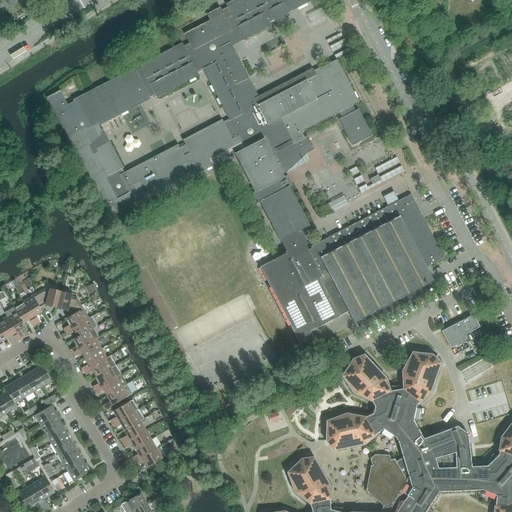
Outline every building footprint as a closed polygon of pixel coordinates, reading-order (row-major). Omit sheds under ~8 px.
[(83,95),(73,100),(74,102),(67,105),(60,90),(47,97),(52,107),(68,139),(110,219),(142,203),(187,179),(186,176),(191,173),(193,176),(235,155),(254,193),(251,194),(256,204),(259,203),(280,241),(280,240),(287,253),(277,258),(259,267),(300,345),(313,338),(310,332),(348,312),(354,323),(358,321),(361,328),(369,324),(372,323),(380,318),(383,317),(392,312),(395,311),(404,306),(406,305),(414,300),(417,299),(425,295),(427,294),(423,287),(434,282),(429,274),(426,267),(430,265),(444,258),(423,218),(411,195),(399,200),(388,206),(356,223),(322,241),(310,247),(311,249),(308,250),(305,245),(307,244),(305,238),(300,230),(309,225),(289,187),(292,185),(287,175),(285,172),(305,154),(314,149),(307,136),(304,138),(301,132),(338,112),(341,118),(338,120),(352,146),(372,136),(358,109),(355,111),(352,106),(359,102),(337,60),(320,68),(320,69),(321,72),(316,75),(314,71),(313,68),(258,97),(257,97),(254,98),(247,83),(250,81),(248,79),(240,62),(232,46),(230,43),(242,37),(243,40),(270,26),(268,23),(274,20),(276,23),(289,16),(288,13),(287,11),(292,8),(293,11),(310,2),(309,0),(233,0),(226,4),(227,7),(222,10),(220,7),(206,14),(210,21),(184,34),(189,44),(184,47),(182,43),(140,65),(141,68),(136,71),(135,72),(134,68),(83,95)] [(374,167),(378,175),(369,179),(372,184),(367,187),(360,174),(353,178),(361,195),(404,173),(396,156),(374,167)] [(86,287),(91,294),(97,290),(93,283),(86,287)] [(45,305),(56,308),(60,291),(49,288),(48,291),(45,305)] [(40,309),(45,305),(48,291),(43,289),(32,295),(40,309)] [(67,311),(71,297),(72,294),(60,291),(56,308),(64,310),(67,311)] [(42,311),(40,309),(32,295),(23,301),(32,317),(42,311)] [(67,311),(70,316),(83,309),(77,298),(71,297),(67,311)] [(23,322),(32,317),(23,301),(13,307),(20,320),(21,319),(23,322)] [(26,327),(23,322),(21,319),(20,320),(13,307),(5,312),(7,316),(6,316),(16,332),(26,327)] [(67,318),(73,328),(89,319),(83,309),(70,316),(67,318)] [(441,331),(450,348),(466,339),(464,334),(479,327),(473,315),(441,331)] [(0,326),(7,338),(16,332),(6,316),(0,320),(0,326)] [(73,328),(78,337),(81,335),(82,336),(94,329),(95,328),(94,327),(97,326),(92,317),(89,319),(73,328)] [(80,349),(95,339),(99,337),(94,329),(82,336),(81,335),(78,337),(74,339),(80,349)] [(80,349),(86,358),(101,349),(95,339),(80,349)] [(86,358),(91,367),(107,358),(101,349),(86,358)] [(288,511),(284,510),(270,511),(432,511),(428,507),(438,492),(481,489),(485,491),(484,495),(492,498),(493,495),(496,496),(495,505),(493,505),(492,511),(511,511),(511,420),(500,437),(497,451),(498,452),(498,455),(496,457),(493,455),(486,462),(488,464),(486,466),(471,467),(466,433),(456,426),(423,439),(412,420),(416,405),(418,402),(420,403),(430,393),(441,363),(432,354),(412,351),(401,371),(402,389),(390,391),(386,378),(364,355),(353,358),(341,376),(354,394),(370,402),(371,401),(374,406),(372,413),(365,417),(364,416),(346,413),(326,420),(325,441),(332,451),(364,445),(376,436),(375,434),(382,429),(395,437),(398,442),(402,457),(396,461),(394,458),(390,460),(389,455),(374,454),(369,458),(371,465),(370,466),(365,490),(383,506),(380,511),(371,511),(352,511),(348,511),(341,511),(329,509),(329,500),(330,500),(330,485),(314,457),(301,458),(286,472),(294,492),(308,504),(309,504),(311,511),(309,511),(308,511),(307,511),(288,511)] [(91,367),(97,377),(112,368),(116,366),(110,357),(107,358),(91,367)] [(42,365),(33,371),(42,387),(52,381),(42,365)] [(97,377),(102,386),(121,375),(116,366),(112,368),(97,377)] [(33,371),(23,376),(33,392),(42,387),(33,371)] [(102,386),(108,395),(127,384),(121,375),(102,386)] [(23,376),(14,382),(24,398),(33,392),(23,376)] [(4,388),(7,392),(14,403),(24,398),(14,382),(4,388)] [(127,384),(108,395),(113,405),(132,394),(127,384)] [(7,392),(0,396),(0,400),(7,413),(17,408),(14,403),(7,392)] [(109,421),(112,425),(138,410),(133,400),(113,411),(117,417),(109,421)] [(297,408),(292,404),(285,411),(290,415),(297,408)] [(35,405),(30,409),(33,413),(38,410),(35,405)] [(34,416),(40,425),(56,416),(51,406),(34,416)] [(33,413),(30,409),(24,412),(27,417),(33,413)] [(122,425),(125,430),(140,421),(144,419),(138,410),(112,425),(114,429),(122,425)] [(277,412),(268,415),(270,421),(279,418),(277,412)] [(40,425),(46,435),(62,425),(56,416),(40,425)] [(12,423),(14,427),(21,423),(19,419),(12,423)] [(120,440),(123,444),(145,431),(140,421),(125,430),(128,435),(120,440)] [(46,435),(51,444),(67,435),(62,425),(46,435)] [(132,444),(136,449),(150,440),(145,431),(123,444),(125,448),(132,444)] [(51,444),(57,453),(73,444),(67,435),(51,444)] [(131,458),(134,462),(156,449),(150,440),(136,449),(139,454),(131,458)] [(57,453),(62,463),(78,453),(73,444),(57,453)] [(156,449),(134,462),(136,466),(143,462),(147,468),(166,457),(160,447),(156,449)] [(62,463),(68,472),(84,463),(78,453),(62,463)] [(25,464),(27,468),(30,472),(38,466),(34,459),(25,464)] [(42,466),(45,472),(50,469),(50,468),(52,467),(49,463),(47,464),(42,466)] [(84,463),(68,472),(63,475),(68,485),(89,472),(84,463)] [(50,469),(45,472),(49,478),(50,477),(54,475),(50,469)] [(43,478),(36,482),(45,498),(55,493),(45,477),(43,478)] [(52,481),(57,491),(64,487),(58,478),(52,481)] [(36,482),(26,488),(36,504),(45,498),(36,482)] [(36,504),(26,488),(17,494),(26,510),(36,504)] [(124,511),(131,511),(146,503),(140,494),(121,505),(124,511)] [(131,511),(150,511),(146,503),(131,511)]
